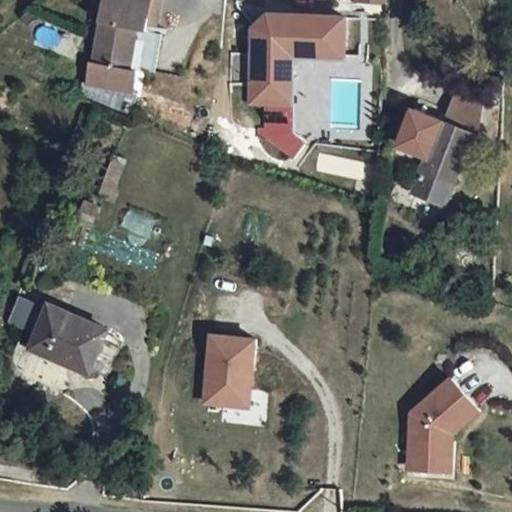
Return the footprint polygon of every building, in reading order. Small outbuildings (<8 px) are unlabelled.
[(159,4),(159,0),(113,0),(98,83),(140,91),(144,70),(137,69),(145,29),(154,31),(154,26),(159,4)] [(159,4),(154,26),(162,28),(167,6),(159,4)] [(344,53),(345,15),(269,13),(254,26),(252,100),(290,101),(291,52),(344,53)] [(140,91),(98,83),(93,96),(137,114),(145,92),(140,91)] [(482,130),(491,104),(462,94),(452,120),(482,130)] [(459,203),(484,131),(482,130),(452,120),(424,109),(408,144),(438,155),(425,191),(459,203)] [(98,111),(85,137),(113,150),(125,124),(98,111)] [(316,171),(364,178),(367,161),(318,153),(316,171)] [(111,170),(99,193),(110,198),(121,176),(111,170)] [(100,371),(117,330),(59,305),(41,347),(100,371)] [(256,344),(216,341),(210,408),(251,411),(256,344)] [(491,403),(462,371),(420,404),(419,451),(461,453),(462,424),(491,403)] [(461,453),(419,451),(418,461),(461,463),(461,453)]
